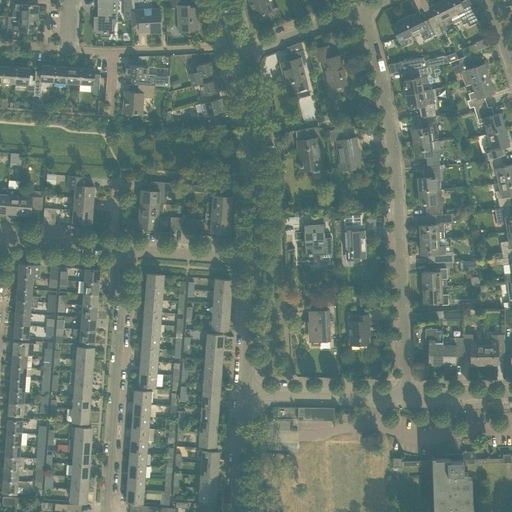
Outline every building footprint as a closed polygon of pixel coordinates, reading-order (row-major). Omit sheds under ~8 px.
[(117,0),(97,0),(97,20),(93,20),(93,32),(96,35),(100,35),(100,37),(109,37),(110,35),(111,35),(112,34),(114,32),(114,25),(117,21),(117,0)] [(185,0),(168,0),(169,7),(177,7),(178,32),(198,31),(197,7),(186,7),(185,0)] [(247,0),(254,17),(258,16),(260,22),(280,15),(277,7),(271,9),(267,0),(247,0)] [(453,22),(442,0),(429,7),(435,19),(429,22),(435,35),(436,37),(442,34),(439,28),(453,22)] [(458,0),(442,0),(453,22),(453,23),(461,20),(463,24),(467,22),(468,26),(479,22),(478,20),(477,20),(468,0),(464,0),(459,3),(458,0)] [(14,3),(13,16),(19,17),(37,18),(38,5),(14,3)] [(161,33),(160,23),(160,8),(151,9),(152,15),(144,15),(144,10),(131,10),(132,28),(138,27),(138,32),(153,31),(153,33),(161,33)] [(417,13),(404,19),(412,35),(419,31),(422,38),(428,35),(429,38),(435,35),(429,22),(423,25),(417,13)] [(19,17),(8,16),(7,23),(12,24),(12,30),(36,32),(37,18),(19,17)] [(412,35),(404,19),(391,26),(402,47),(408,44),(405,38),(412,35)] [(476,43),(466,47),(465,48),(468,55),(479,51),(476,43)] [(329,88),(336,87),(345,85),(343,75),(344,75),(340,55),(331,57),(328,46),(315,49),(318,62),(323,61),(329,88)] [(285,55),(287,61),(281,63),(288,92),(297,90),(299,97),(309,95),(307,87),(306,87),(301,63),(305,62),(306,62),(303,50),(285,54),(285,55)] [(400,64),(401,72),(403,71),(411,70),(414,69),(418,69),(427,67),(428,67),(424,60),(400,64)] [(199,84),(206,82),(205,76),(214,74),(211,61),(195,66),(196,72),(189,74),(192,86),(199,84)] [(471,68),(469,61),(452,67),(455,74),(460,72),(465,86),(471,84),(488,78),(483,64),(471,68)] [(35,74),(34,90),(32,110),(38,110),(40,96),(41,80),(54,81),(55,66),(42,65),(41,72),(35,71),(35,74)] [(126,65),(125,77),(131,77),(141,78),(140,84),(155,85),(169,86),(169,76),(147,74),(148,66),(126,65)] [(3,66),(2,82),(15,82),(16,67),(3,66)] [(55,66),(54,81),(67,82),(68,67),(55,66)] [(16,67),(15,82),(15,86),(27,87),(27,90),(34,90),(35,74),(29,74),(29,68),(16,67)] [(68,67),(67,82),(80,83),(81,68),(68,67)] [(415,78),(413,78),(403,80),(406,94),(422,91),(421,84),(428,83),(427,77),(428,76),(427,67),(418,69),(414,69),(415,78)] [(94,69),(81,68),(80,83),(93,84),(92,88),(93,90),(95,92),(97,93),(98,93),(98,94),(99,94),(100,75),(94,74),(94,69)] [(488,78),(471,84),(474,92),(468,94),(470,100),(467,101),(469,108),(483,103),(481,96),(493,92),(488,78)] [(206,82),(199,84),(202,95),(198,96),(200,103),(211,100),(209,94),(219,92),(216,79),(206,82)] [(171,83),(174,90),(182,87),(179,80),(171,83)] [(154,98),(155,85),(140,84),(131,83),(131,84),(139,85),(139,92),(125,91),(125,98),(124,98),(123,105),(124,105),(124,112),(135,113),(135,114),(142,115),(144,97),(154,98)] [(428,90),(422,91),(406,94),(408,108),(421,106),(423,117),(421,117),(421,118),(434,116),(436,116),(435,112),(431,89),(428,90)] [(211,100),(200,103),(195,105),(197,113),(198,117),(200,126),(220,127),(217,126),(214,113),(224,111),(221,98),(211,100)] [(478,124),(484,122),(487,133),(504,129),(499,113),(493,115),(491,107),(475,111),(478,124)] [(332,122),(330,114),(322,115),(324,123),(332,122)] [(434,116),(421,118),(422,125),(425,124),(425,127),(412,129),(413,143),(430,141),(437,140),(434,116)] [(336,140),(340,170),(360,167),(357,149),(355,149),(354,139),(356,139),(356,137),(341,140),(339,129),(341,129),(341,128),(328,130),(330,141),(336,140)] [(316,138),(309,139),(307,129),(295,131),(296,141),(300,171),(320,168),(316,138)] [(488,157),(488,159),(500,156),(504,155),(502,146),(508,145),(504,129),(487,133),(491,145),(485,147),(488,157)] [(431,150),(430,141),(413,143),(415,157),(425,156),(426,166),(439,165),(440,165),(438,150),(431,150)] [(488,159),(492,176),(496,175),(497,183),(511,179),(511,163),(502,166),(500,156),(488,159)] [(439,165),(426,166),(427,173),(424,173),(425,177),(417,178),(418,191),(441,190),(441,182),(440,182),(439,165)] [(56,185),(57,175),(46,174),(45,184),(56,185)] [(94,187),(87,186),(88,177),(69,176),(68,188),(75,189),(74,197),(93,198),(94,187)] [(8,187),(19,188),(20,180),(9,179),(8,187)] [(511,179),(497,183),(499,190),(495,191),(499,208),(508,206),(511,206),(509,195),(511,194),(511,179)] [(141,190),(140,202),(159,203),(166,204),(167,191),(171,191),(172,185),(148,183),(148,190),(141,190)] [(0,193),(0,213),(6,214),(8,194),(8,187),(3,187),(2,188),(2,194),(0,193)] [(8,187),(8,194),(6,214),(18,215),(20,193),(20,188),(8,187)] [(441,190),(418,191),(418,204),(425,204),(426,215),(428,215),(443,214),(442,202),(441,190)] [(20,193),(18,215),(30,215),(31,209),(42,209),(43,197),(32,196),(23,195),(24,193),(20,193)] [(207,202),(206,207),(231,209),(232,197),(213,195),(213,196),(213,203),(207,202)] [(93,198),(74,197),(72,197),(71,201),(74,201),(74,209),(92,210),(93,198)] [(159,203),(140,202),(139,214),(160,216),(161,212),(158,212),(159,203)] [(508,206),(499,208),(494,209),(497,225),(506,223),(507,232),(511,231),(511,215),(510,216),(508,206)] [(231,209),(206,207),(206,213),(212,213),(211,219),(230,221),(231,209)] [(92,210),(74,209),(71,209),(71,213),(73,214),(72,222),(91,223),(92,210)] [(443,214),(428,215),(429,225),(420,225),(420,240),(437,239),(444,238),(445,236),(445,233),(443,231),(443,223),(453,223),(453,213),(443,214)] [(160,216),(139,214),(138,227),(149,228),(149,232),(160,233),(161,216),(160,216)] [(230,221),(211,219),(205,219),(205,224),(210,225),(210,232),(229,233),(230,221)] [(324,224),(304,225),(305,256),(308,256),(309,256),(312,256),(331,255),(331,238),(324,238),(324,224)] [(364,230),(354,231),(351,231),(351,229),(344,229),(345,252),(352,252),(352,259),(365,258),(364,230)] [(500,242),(502,252),(495,253),(495,259),(511,256),(511,231),(507,232),(508,240),(500,242)] [(437,239),(420,240),(421,254),(430,253),(431,263),(441,262),(445,262),(454,262),(453,252),(445,252),(444,246),(437,246),(437,239)] [(511,256),(495,259),(496,266),(511,264),(511,271),(511,273),(505,274),(506,283),(511,282),(511,256)] [(496,266),(495,259),(488,260),(489,267),(496,266)] [(20,264),(19,276),(32,277),(32,278),(39,278),(40,266),(20,264)] [(436,271),(422,272),(423,287),(441,287),(447,286),(446,268),(436,269),(436,271)] [(86,269),(85,281),(98,282),(99,270),(86,269)] [(50,279),(57,279),(58,271),(50,271),(50,279)] [(147,274),(147,286),(162,287),(163,275),(147,274)] [(19,276),(18,288),(32,289),(32,278),(32,277),(19,276)] [(57,279),(50,279),(49,286),(57,287),(57,279)] [(215,279),(215,289),(214,291),(230,292),(231,280),(215,279)] [(85,281),(84,293),(97,294),(98,282),(85,281)] [(147,286),(146,299),(161,300),(162,287),(147,286)] [(441,287),(423,287),(424,303),(434,302),(437,302),(437,305),(448,304),(447,294),(441,294),(441,287)] [(18,288),(17,301),(38,302),(38,297),(31,296),(32,289),(18,288)] [(230,292),(214,291),(213,304),(229,305),(230,292)] [(97,294),(84,293),(83,306),(97,307),(97,294)] [(58,295),(58,304),(65,304),(66,296),(58,295)] [(146,299),(145,311),(160,312),(161,300),(146,299)] [(38,302),(17,301),(16,313),(30,314),(30,307),(37,308),(38,302)] [(65,304),(58,304),(57,312),(64,312),(65,304)] [(229,305),(213,304),(213,316),(228,317),(229,305)] [(97,307),(83,306),(82,318),(96,319),(97,307)] [(328,310),(319,311),(309,311),(310,327),(309,327),(309,339),(329,338),(328,310)] [(145,311),(144,323),(159,325),(160,312),(145,311)] [(461,311),(445,311),(445,320),(461,320),(461,311)] [(30,314),(16,313),(15,325),(29,326),(30,314)] [(368,314),(358,315),(348,315),(350,345),(368,344),(367,322),(369,322),(368,314)] [(228,317),(213,316),(212,329),(227,330),(228,317)] [(96,319),(82,318),(81,330),(95,331),(96,319)] [(56,319),(56,328),(63,328),(64,320),(56,319)] [(144,323),(143,336),(159,337),(159,325),(144,323)] [(29,326),(15,325),(14,337),(28,338),(29,326)] [(63,328),(56,328),(55,336),(62,337),(63,328)] [(95,331),(81,330),(73,329),(73,334),(75,335),(75,342),(94,343),(95,331)] [(433,340),(428,339),(427,363),(442,363),(442,344),(443,331),(436,331),(436,329),(433,329),(433,340)] [(207,333),(206,346),(222,347),(223,335),(207,333)] [(472,334),(463,334),(463,354),(463,351),(470,351),(470,364),(484,364),(483,345),(476,345),(476,340),(472,340),(472,334)] [(491,345),(483,345),(484,364),(497,364),(497,352),(504,352),(504,356),(504,335),(500,335),(491,335),(491,345)] [(159,337),(143,336),(142,348),(158,349),(159,337)] [(442,363),(456,363),(456,352),(462,352),(462,356),(463,356),(463,354),(463,338),(456,338),(456,339),(450,338),(449,345),(442,344),(442,363)] [(14,342),(13,354),(32,355),(33,343),(14,342)] [(206,346),(206,358),(221,359),(222,347),(206,346)] [(93,348),(83,347),(78,347),(77,359),(92,361),(93,348)] [(142,348),(141,361),(157,362),(158,349),(142,348)] [(13,354),(12,366),(26,367),(31,368),(32,355),(13,354)] [(206,358),(205,371),(220,372),(221,359),(206,358)] [(77,359),(76,372),(92,373),(92,361),(77,359)] [(157,362),(141,361),(140,373),(156,374),(157,362)] [(26,367),(12,366),(11,378),(25,379),(26,367)] [(220,372),(205,371),(204,383),(219,384),(220,372)] [(92,373),(76,372),(75,384),(91,385),(92,373)] [(156,374),(140,373),(139,386),(155,387),(156,374)] [(11,378),(10,390),(24,391),(29,392),(30,380),(25,379),(11,378)] [(204,383),(203,395),(218,397),(219,384),(204,383)] [(75,384),(74,397),(90,398),(91,385),(75,384)] [(24,391),(10,390),(9,403),(23,404),(23,403),(24,391)] [(135,390),(134,402),(149,404),(150,391),(135,390)] [(218,397),(203,395),(202,408),(217,409),(218,397)] [(74,397),(73,409),(89,410),(90,398),(74,397)] [(149,404),(134,402),(133,415),(148,416),(149,404)] [(23,404),(9,403),(8,415),(22,416),(22,415),(26,415),(27,403),(23,403),(23,404)] [(202,408),(201,420),(217,421),(217,409),(202,408)] [(334,408),(322,408),(322,420),(334,421),(334,408)] [(89,410),(73,409),(72,422),(88,423),(89,410)] [(133,415),(132,427),(147,428),(148,416),(133,415)] [(8,420),(7,432),(21,433),(22,421),(8,420)] [(217,421),(201,420),(200,433),(216,434),(217,421)] [(91,428),(81,427),(76,427),(75,439),(90,440),(91,428)] [(132,427),(131,440),(147,441),(147,428),(132,427)] [(7,432),(6,444),(20,445),(21,433),(7,432)] [(216,434),(200,433),(199,445),(215,446),(216,434)] [(75,439),(74,452),(89,453),(90,440),(75,439)] [(131,440),(130,452),(146,453),(147,441),(131,440)] [(368,511),(370,467),(364,466),(365,443),(354,443),(354,447),(304,445),(304,458),(312,458),(311,475),(332,476),(331,509),(334,509),(333,511),(368,511)] [(20,445),(6,444),(5,456),(19,457),(20,445)] [(203,450),(202,463),(217,464),(218,451),(203,450)] [(446,460),(434,461),(434,465),(435,511),(468,511),(468,472),(463,472),(463,464),(475,464),(475,459),(475,451),(464,452),(462,454),(446,454),(446,460)] [(74,452),(73,464),(89,465),(89,453),(74,452)] [(130,452),(129,465),(145,466),(146,453),(130,452)] [(511,460),(511,456),(511,457),(511,454),(502,454),(503,458),(475,459),(475,464),(511,462),(511,461),(511,460)] [(5,456),(4,468),(18,469),(21,469),(22,457),(19,457),(5,456)] [(401,459),(393,458),(393,467),(401,467),(401,466),(434,465),(434,461),(401,462),(401,459)] [(36,464),(36,470),(43,471),(44,459),(37,459),(36,464)] [(217,464),(202,463),(201,475),(216,476),(217,464)] [(89,465),(73,464),(72,476),(88,478),(89,465)] [(129,465),(128,477),(144,478),(145,466),(129,465)] [(18,469),(4,468),(3,480),(17,481),(18,469)] [(36,470),(35,481),(42,481),(43,471),(36,470)] [(45,475),(44,486),(50,487),(53,487),(54,475),(45,475)] [(216,476),(201,475),(200,488),(215,489),(216,476)] [(72,476),(71,489),(87,490),(88,478),(72,476)] [(128,477),(127,489),(143,491),(144,478),(128,477)] [(17,481),(3,480),(2,492),(16,494),(17,481)] [(215,489),(200,488),(199,500),(215,501),(215,489)] [(87,490),(71,489),(70,501),(86,503),(87,490)] [(143,491),(127,489),(126,502),(142,503),(143,491)] [(15,505),(15,503),(15,497),(2,497),(2,504),(15,505)] [(201,503),(200,509),(200,511),(205,511),(213,511),(214,504),(201,503)]
